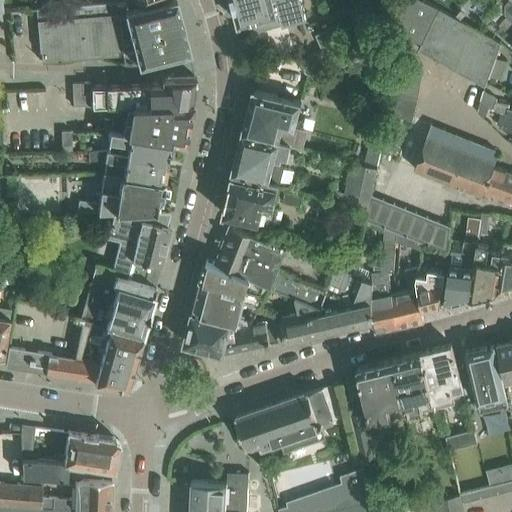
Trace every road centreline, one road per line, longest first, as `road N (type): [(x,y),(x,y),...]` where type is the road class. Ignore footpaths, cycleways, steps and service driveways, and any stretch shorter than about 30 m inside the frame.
road 1 (residential): [(511,307),(146,416)]
road 2 (residential): [(227,66),(224,121),(146,416)]
road 3 (residential): [(0,68),(227,66)]
road 4 (residential): [(0,392),(146,416)]
